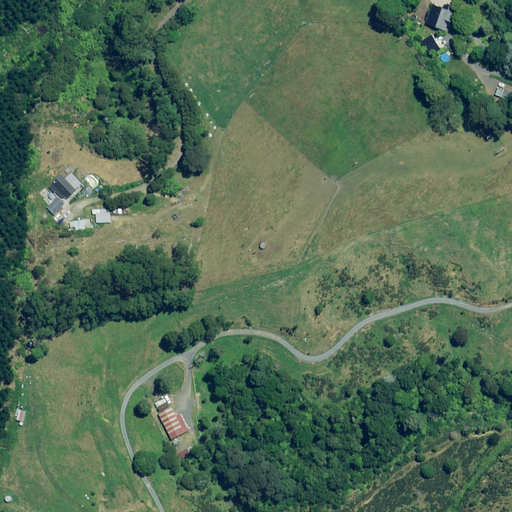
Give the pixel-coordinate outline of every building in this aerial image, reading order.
[(455,8),(446,4),(445,7),(434,3),(426,23),(446,31),(448,25),(452,27),(455,18),(451,17),(455,8)] [(78,189),(64,174),(50,187),(55,192),(56,192),(62,198),(65,196),(67,199),(78,189)] [(64,204),(58,197),(47,207),(53,214),(64,204)] [(70,228),(75,227),(75,230),(91,228),(90,219),(76,221),(69,222),(70,228)] [(177,415),(172,406),(159,413),(172,439),(190,430),(181,413),(177,415)] [(21,409),(18,420),(25,422),(28,411),(21,409)]
